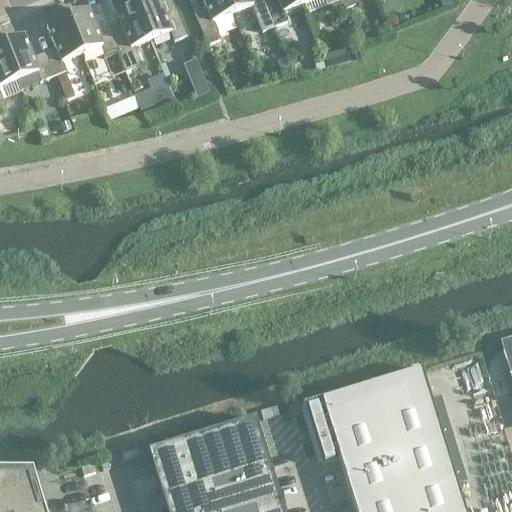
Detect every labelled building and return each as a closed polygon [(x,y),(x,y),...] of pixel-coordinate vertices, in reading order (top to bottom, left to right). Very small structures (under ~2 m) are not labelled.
[(149,0),(143,0),(134,4),(150,43),(170,35),(174,44),(186,39),(177,16),(172,3),(165,5),(163,0),(150,0),(149,0)] [(201,0),(206,11),(194,15),(207,48),(208,48),(219,43),(220,43),(212,24),(232,16),(225,0),(201,0)] [(225,0),(232,16),(251,8),(255,18),(262,34),(274,30),(267,13),(268,13),(265,6),(266,6),(263,0),(225,0)] [(266,6),(265,6),(268,13),(267,13),(274,30),(280,27),(287,24),(283,15),(303,7),(299,0),(275,0),(276,1),(271,4),(266,6)] [(299,0),(303,7),(320,0),(322,0),(326,8),(338,3),(336,0),(299,0)] [(336,0),(338,3),(342,13),(355,8),(351,0),(336,0)] [(119,25),(108,30),(113,41),(113,42),(117,53),(116,54),(121,65),(125,75),(142,68),(134,49),(150,43),(134,4),(120,9),(121,12),(115,14),(119,25)] [(79,12),(66,17),(81,57),(101,49),(105,58),(116,54),(117,53),(113,42),(113,41),(108,30),(96,34),(87,12),(81,14),(79,12)] [(400,17),(399,22),(403,25),(408,23),(408,18),(404,15),(400,17)] [(55,51),(43,56),(53,79),(56,78),(64,75),(65,74),(62,65),(81,57),(65,18),(51,23),(52,26),(46,29),(55,51)] [(15,38),(1,43),(17,83),(21,92),(53,79),(43,56),(32,60),(23,38),(16,40),(15,38)] [(0,111),(5,109),(0,96),(0,89),(17,83),(1,43),(0,43),(0,111)] [(345,52),(322,59),(325,71),(349,64),(345,52)] [(322,59),(312,62),(316,73),(325,71),(322,59)] [(284,62),(277,65),(281,76),(289,73),(284,62)] [(254,73),(243,78),(248,90),(259,85),(254,73)] [(73,97),(64,75),(56,78),(65,100),(73,97)] [(201,77),(190,81),(197,98),(208,93),(206,87),(201,77)] [(167,84),(135,98),(144,118),(175,105),(167,84)] [(114,108),(105,112),(110,123),(119,119),(114,108)] [(67,124),(59,127),(62,134),(70,131),(67,124)] [(45,129),(37,132),(41,141),(49,138),(45,129)] [(320,404),(301,410),(319,469),(338,463),(353,511),(463,511),(420,373),(320,404)] [(276,409),(260,414),(263,423),(279,418),(276,409)] [(282,511),(254,422),(146,455),(163,511),(282,511)] [(137,452),(122,457),(124,464),(139,459),(137,452)] [(0,511),(35,511),(26,481),(0,480),(0,511)]
